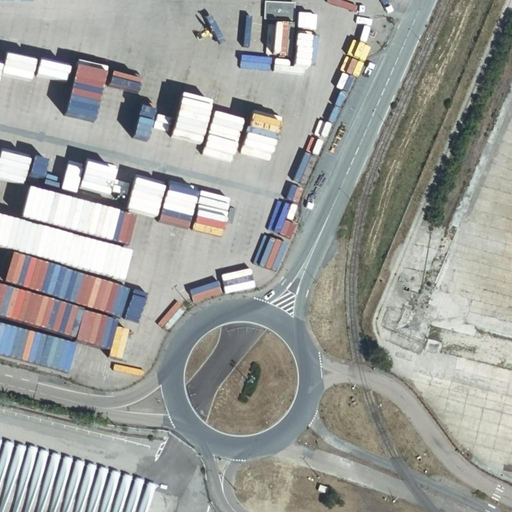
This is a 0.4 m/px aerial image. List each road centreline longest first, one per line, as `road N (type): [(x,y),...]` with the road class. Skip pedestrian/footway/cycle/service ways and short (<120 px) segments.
road 1 (unclassified): [(424,0),(321,235)]
road 2 (unclassified): [(238,316),(190,339),(176,374),(185,412),(224,441)]
road 3 (unclassified): [(224,441),(250,442),(285,424),(302,392),(298,354)]
road 4 (unclassified): [(298,354),(321,235)]
